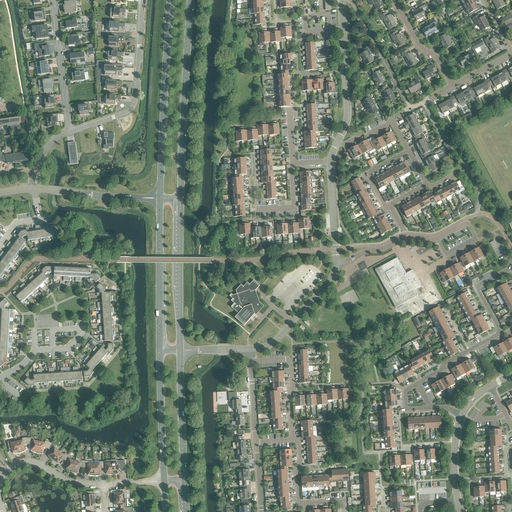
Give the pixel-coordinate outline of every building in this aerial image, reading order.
[(367,0),(371,6),(374,4),(377,9),(385,5),(381,0),(367,0)] [(471,0),(463,5),(465,9),(475,4),(476,4),(479,2),(477,0),(475,2),(473,0),(471,0)] [(491,0),(497,10),(501,8),(505,6),(501,0),(491,0)] [(65,6),(64,6),(64,9),(65,9),(65,14),(77,12),(76,8),(77,8),(76,1),(65,2),(65,6)] [(418,6),(419,9),(412,13),(413,14),(411,15),(413,19),(415,18),(416,21),(425,16),(422,9),(425,7),(423,3),(418,6)] [(475,4),(465,9),(468,14),(473,11),(475,13),(482,9),(480,5),(477,6),(476,4),(475,4)] [(111,8),(110,18),(119,18),(119,13),(125,13),(125,10),(126,10),(126,9),(122,9),(111,8)] [(511,10),(509,12),(511,15),(502,20),(509,31),(511,29),(511,27),(510,23),(511,22),(511,10)] [(42,11),(33,13),(33,17),(35,17),(35,21),(45,20),(44,16),(43,16),(42,11)] [(380,16),(382,20),(383,19),(389,29),(396,25),(390,15),(388,16),(386,13),(380,16)] [(478,15),(472,19),(476,25),(478,24),(481,31),(488,27),(483,17),(480,19),(478,16),(478,15)] [(66,22),(67,29),(75,28),(76,31),(82,30),(81,24),(77,25),(76,19),(72,19),(73,21),(66,22)] [(264,19),(255,20),(255,25),(261,25),(261,27),(266,27),(266,24),(265,24),(264,21),(266,21),(265,19),(264,19)] [(434,20),(429,23),(430,25),(422,30),(426,37),(438,31),(434,25),(436,24),(434,20)] [(110,23),(109,32),(118,33),(119,27),(124,28),(125,24),(110,23)] [(32,27),(32,32),(35,31),(36,39),(47,38),(46,25),(32,27)] [(390,35),(395,44),(396,43),(398,47),(406,43),(401,34),(398,36),(396,32),(390,35)] [(68,36),(69,46),(80,45),(78,35),(68,36)] [(440,38),(440,39),(439,40),(443,48),(445,48),(446,49),(451,46),(450,45),(453,43),(451,41),(450,41),(447,36),(446,37),(445,35),(440,38)] [(108,37),(108,43),(109,43),(109,47),(118,47),(118,42),(124,42),(124,38),(108,37)] [(486,43),(487,43),(492,53),(500,48),(497,44),(496,42),(497,42),(494,38),(491,40),(489,37),(484,40),(486,43)] [(481,40),(472,45),(476,54),(481,51),(479,47),(484,45),(481,40)] [(47,46),(46,43),(34,45),(35,51),(38,51),(39,57),(49,56),(49,52),(49,50),(48,46),(47,46)] [(364,49),(366,52),(360,55),(365,65),(373,61),(370,55),(372,54),(369,47),(364,49)] [(401,54),(403,57),(404,57),(410,67),(417,63),(411,53),(409,54),(407,50),(401,54)] [(458,59),(462,66),(473,61),(472,58),(474,57),(471,51),(468,52),(469,53),(458,59)] [(108,52),(108,61),(117,61),(117,56),(123,56),(123,53),(124,53),(108,52)] [(70,55),(71,64),(85,62),(84,53),(70,55)] [(35,62),(35,67),(36,67),(37,75),(40,74),(40,75),(52,73),(51,73),(51,68),(48,69),(48,65),(47,65),(46,61),(47,61),(35,63),(35,62)] [(281,66),(281,74),(281,75),(287,74),(288,74),(289,74),(288,71),(293,71),(292,65),(291,65),(282,66),(281,66)] [(426,68),(428,70),(423,73),(426,80),(435,75),(434,73),(436,71),(433,65),(430,66),(426,68)] [(105,66),(105,75),(107,75),(116,76),(116,71),(122,71),(122,67),(123,67),(107,66),(105,66)] [(377,84),(378,85),(385,81),(380,71),(376,73),(373,68),(368,71),(370,76),(371,76),(374,81),(375,80),(376,83),(376,84),(377,84)] [(72,74),(73,82),(85,80),(84,69),(78,69),(78,73),(75,73),(75,74),(72,74)] [(500,74),(497,76),(501,84),(507,81),(505,78),(508,76),(505,70),(499,73),(500,74)] [(493,76),(487,79),(491,86),(493,84),(495,87),(501,84),(497,76),(493,78),(493,76)] [(38,86),(42,85),(43,93),(52,92),(51,83),(53,83),(52,79),(38,81),(38,86)] [(482,83),(479,85),(484,93),(490,90),(488,87),(491,86),(487,79),(482,82),(482,83)] [(331,80),(328,81),(329,94),(337,93),(337,86),(334,86),(334,83),(331,83),(331,80)] [(409,90),(410,93),(421,88),(417,80),(406,86),(408,89),(409,90)] [(107,81),(106,90),(115,90),(116,85),(121,85),(122,81),(107,81)] [(476,86),(470,89),(473,94),(473,95),(476,94),(478,97),(484,93),(479,85),(476,87),(476,86)] [(382,93),(387,103),(395,99),(390,89),(387,90),(385,87),(379,90),(381,94),(382,93)] [(464,91),(461,93),(466,101),(472,98),(470,95),(473,94),(470,89),(469,87),(464,90),(464,91)] [(457,94),(452,97),(455,103),(458,102),(460,105),(466,101),(461,93),(458,95),(457,94)] [(43,106),(44,105),(45,109),(54,107),(53,102),(55,102),(54,95),(42,96),(43,106)] [(106,95),(105,104),(115,105),(115,99),(121,100),(121,96),(106,95)] [(370,111),(372,115),(377,112),(370,97),(362,102),(368,112),(370,111)] [(447,101),(444,103),(449,111),(455,107),(453,104),(455,103),(452,97),(447,100),(447,101)] [(89,111),(88,102),(76,103),(77,111),(79,110),(80,116),(89,114),(88,111),(89,111)] [(449,111),(444,103),(441,104),(440,103),(435,106),(438,112),(441,111),(442,114),(449,111)] [(45,125),(46,124),(47,128),(56,127),(55,121),(57,121),(56,114),(44,115),(45,125)] [(403,124),(405,127),(417,120),(413,114),(405,119),(407,122),(403,124)] [(19,116),(8,117),(9,126),(20,124),(19,116)] [(0,127),(9,126),(8,117),(0,118),(0,127)] [(410,127),(412,131),(420,126),(417,120),(405,127),(406,130),(410,127)] [(412,134),(415,140),(419,138),(424,135),(427,134),(425,130),(423,131),(420,126),(412,131),(413,134),(412,134)] [(387,131),(385,132),(391,143),(396,141),(393,136),(392,133),(391,132),(388,133),(387,131)] [(384,136),(381,137),(386,146),(391,143),(385,132),(383,133),(384,136)] [(104,145),(104,149),(109,149),(109,147),(113,147),(114,141),(114,133),(108,133),(104,133),(104,138),(105,138),(105,140),(104,140),(106,140),(106,145),(104,145)] [(417,146),(418,149),(427,145),(423,139),(425,138),(424,135),(419,138),(415,140),(412,141),(416,147),(417,146)] [(377,136),(375,137),(381,149),(386,146),(381,137),(379,139),(377,136)] [(372,142),(375,148),(377,151),(381,149),(375,137),(373,138),(375,141),(372,142)] [(363,139),(361,140),(367,152),(375,148),(372,142),(369,144),(367,140),(364,142),(363,139)] [(360,144),(357,145),(362,154),(367,152),(361,140),(359,141),(360,144)] [(72,146),(68,146),(70,162),(78,161),(75,143),(72,143),(72,146)] [(353,144),(351,145),(358,157),(362,154),(357,145),(355,147),(353,144)] [(358,157),(351,145),(349,146),(351,149),(348,151),(353,160),(358,157)] [(419,153),(422,159),(428,155),(427,153),(430,151),(427,145),(418,149),(420,153),(419,153)] [(449,145),(445,147),(449,155),(453,153),(449,145)] [(25,153),(13,154),(15,163),(26,161),(25,153)] [(3,156),(2,162),(6,163),(6,164),(15,163),(13,154),(5,155),(5,157),(3,156)] [(426,163),(428,167),(436,162),(433,156),(430,158),(428,155),(422,159),(425,164),(426,163)] [(401,164),(398,165),(399,166),(404,176),(409,173),(402,160),(399,161),(401,164)] [(438,161),(436,162),(428,167),(429,170),(428,170),(431,176),(443,170),(438,161)] [(396,166),(394,168),(394,169),(399,178),(404,176),(399,166),(398,165),(397,162),(395,164),(396,166)] [(391,169),(389,170),(389,171),(394,181),(399,178),(394,169),(394,168),(392,165),(390,166),(391,169)] [(387,172),(384,173),(385,174),(384,174),(390,183),(394,181),(389,171),(389,170),(387,168),(385,169),(387,172)] [(235,170),(235,178),(235,179),(242,178),(243,178),(243,175),(247,175),(247,169),(245,169),(235,170)] [(382,174),(379,175),(380,176),(380,177),(385,186),(390,183),(384,174),(385,174),(384,173),(383,170),(380,171),(382,174)] [(380,176),(379,175),(378,173),(376,174),(377,177),(374,178),(380,189),(385,186),(380,177),(380,176)] [(352,185),(355,190),(363,185),(362,182),(364,181),(363,179),(352,185)] [(449,182),(450,185),(451,185),(455,193),(460,190),(461,192),(464,190),(462,186),(459,188),(455,182),(453,184),(451,181),(449,182)] [(355,190),(357,194),(365,190),(365,191),(366,190),(364,187),(367,186),(366,183),(363,185),(355,190)] [(444,184),(446,187),(450,196),(455,193),(451,185),(450,185),(448,186),(446,183),(444,184)] [(439,187),(441,190),(446,198),(450,196),(446,187),(443,189),(442,186),(439,187)] [(427,192),(425,194),(425,195),(430,204),(435,201),(430,192),(428,188),(426,190),(427,192)] [(435,190),(436,192),(441,201),(446,198),(441,190),(438,191),(437,188),(435,190)] [(358,200),(359,200),(367,195),(368,195),(371,193),(370,191),(367,193),(366,190),(365,191),(365,190),(357,194),(355,195),(358,200)] [(423,195),(420,196),(421,197),(426,207),(430,204),(425,195),(425,194),(423,191),(421,192),(423,195)] [(432,191),(430,192),(435,201),(436,203),(441,201),(436,192),(434,194),(432,191)] [(418,197),(415,199),(416,200),(421,209),(426,207),(421,197),(420,196),(419,193),(416,195),(418,197)] [(359,200),(361,205),(370,200),(371,200),(374,198),(372,196),(370,197),(368,195),(367,195),(359,200)] [(413,200),(411,201),(411,202),(416,212),(421,209),(416,200),(415,199),(414,196),(412,197),(413,200)] [(408,203),(406,204),(406,205),(411,214),(416,212),(411,202),(411,201),(409,199),(407,200),(408,203)] [(361,205),(364,209),(372,205),(373,204),(376,203),(375,201),(372,202),(371,200),(370,200),(361,205)] [(406,205),(406,204),(404,201),(402,202),(404,205),(401,207),(406,217),(411,214),(406,205)] [(364,209),(366,214),(375,210),(376,209),(379,208),(377,205),(375,207),(373,204),(372,205),(364,209)] [(301,205),(301,208),(300,208),(301,213),(305,213),(305,211),(311,210),(311,205),(301,205)] [(369,219),(372,217),(378,214),(379,214),(381,212),(380,210),(377,212),(376,209),(375,210),(366,214),(369,219)] [(246,210),(235,211),(236,217),(242,216),(242,219),(246,218),(246,216),(245,216),(245,213),(246,213),(246,210)] [(372,217),(376,225),(386,220),(387,220),(384,214),(380,216),(379,214),(378,214),(372,217)] [(376,225),(379,230),(388,225),(389,224),(392,223),(391,220),(388,222),(387,220),(386,220),(376,225)] [(388,225),(379,230),(381,235),(394,227),(393,225),(390,227),(389,224),(388,225)] [(40,225),(37,226),(39,239),(43,239),(43,241),(46,241),(44,229),(40,230),(40,225)] [(55,225),(50,226),(49,226),(50,233),(51,232),(54,232),(56,234),(60,229),(55,225)] [(25,227),(25,230),(26,230),(27,236),(26,236),(27,241),(31,240),(31,243),(34,242),(32,231),(28,231),(28,227),(25,227)] [(20,231),(16,235),(21,239),(23,237),(26,236),(27,236),(26,230),(25,230),(20,231)] [(16,239),(14,241),(24,248),(25,246),(23,245),(25,242),(21,239),(16,235),(14,234),(13,236),(16,239)] [(9,242),(7,244),(18,252),(20,249),(22,250),(24,248),(14,241),(12,244),(9,242)] [(9,248),(7,251),(16,258),(18,256),(16,255),(18,252),(7,244),(6,246),(9,248)] [(474,246),(472,248),(479,259),(484,257),(479,248),(476,249),(474,246)] [(472,251),(469,253),(474,262),(479,259),(472,248),(470,249),(472,251)] [(2,251),(0,253),(11,261),(13,258),(15,260),(16,258),(7,251),(5,254),(2,251)] [(465,252),(463,253),(469,264),(474,262),(469,253),(466,254),(465,252)] [(0,256),(2,258),(0,261),(9,268),(11,266),(9,264),(11,261),(0,253),(0,256)] [(461,262),(459,263),(462,268),(469,264),(463,253),(461,254),(462,256),(459,258),(461,262)] [(421,286),(420,286),(416,277),(415,276),(412,270),(406,273),(405,273),(400,264),(401,264),(400,264),(397,258),(397,257),(397,258),(391,261),(390,261),(381,266),(375,270),(378,276),(383,285),(383,286),(387,292),(386,292),(387,292),(392,301),(395,308),(396,308),(401,305),(402,305),(402,304),(411,299),(417,296),(418,296),(418,295),(414,289),(420,286),(421,286)] [(0,268),(4,271),(6,268),(8,270),(9,268),(0,261),(0,260),(0,268)] [(454,262),(452,263),(459,275),(463,272),(462,268),(459,263),(456,265),(454,262)] [(452,267),(449,268),(454,277),(459,275),(452,263),(450,264),(452,267)] [(45,266),(41,270),(45,275),(48,273),(51,273),(51,267),(45,266)] [(445,267),(443,268),(449,280),(454,277),(449,268),(446,270),(445,267)] [(449,280),(443,268),(441,269),(442,272),(439,274),(444,283),(449,280)] [(40,274),(38,276),(44,283),(48,279),(45,275),(41,270),(39,269),(37,270),(40,274)] [(90,280),(93,280),(96,283),(100,279),(96,274),(90,274),(90,280)] [(32,275),(30,277),(39,287),(44,283),(38,276),(35,278),(32,275)] [(31,282),(29,284),(36,293),(38,291),(37,289),(39,287),(30,277),(28,278),(31,282)] [(255,291),(256,289),(258,287),(252,281),(249,286),(246,283),(242,288),(240,286),(236,290),(237,294),(233,295),(232,295),(230,297),(234,300),(232,302),(235,305),(232,308),(238,314),(235,318),(237,316),(246,323),(254,314),(254,313),(257,310),(259,312),(263,306),(259,302),(255,291)] [(23,283),(21,285),(30,295),(33,293),(35,294),(36,293),(29,284),(26,286),(23,283)] [(98,290),(99,293),(105,293),(104,287),(100,283),(96,288),(98,290)] [(497,288),(500,293),(508,289),(509,288),(511,287),(511,284),(508,286),(506,283),(497,288)] [(22,290),(20,292),(26,299),(30,295),(21,285),(19,286),(22,290)] [(500,293),(502,298),(511,293),(511,292),(511,289),(510,291),(509,288),(508,289),(500,293)] [(26,299),(20,292),(17,295),(14,291),(12,293),(21,303),(26,299)] [(456,297),(459,302),(467,298),(466,295),(469,294),(468,291),(456,297)] [(502,298),(505,303),(511,298),(511,293),(502,298)] [(459,302),(462,307),(470,303),(470,302),(469,300),(471,298),(470,296),(467,298),(459,302)] [(462,307),(464,312),(473,307),(472,307),(471,305),(474,303),(473,301),(470,302),(470,303),(462,307)] [(464,312),(467,317),(475,312),(474,309),(477,308),(475,306),(472,307),(473,307),(464,312)] [(428,312),(431,317),(440,312),(441,312),(444,310),(443,308),(440,309),(439,307),(428,312)] [(469,321),(471,320),(472,320),(478,317),(476,314),(479,313),(478,310),(475,312),(467,317),(469,321)] [(433,322),(443,317),(444,316),(447,315),(445,313),(443,314),(441,312),(440,312),(431,317),(433,322)] [(471,320),(474,325),(483,320),(484,320),(487,318),(486,316),(483,317),(481,314),(481,315),(478,317),(472,320),(471,320)] [(433,322),(436,327),(445,322),(446,321),(449,320),(448,317),(445,319),(444,316),(443,317),(433,322)] [(474,325),(476,330),(486,325),(487,324),(490,323),(488,321),(486,322),(484,320),(483,320),(474,325)] [(436,327),(439,331),(448,326),(449,326),(452,324),(451,322),(448,324),(446,321),(445,322),(436,327)] [(486,325),(476,330),(479,335),(489,329),(487,324),(486,325)] [(439,331),(441,336),(451,331),(452,331),(454,329),(453,327),(450,328),(449,326),(448,326),(439,331)] [(441,336),(444,341),(445,340),(453,336),(457,334),(456,332),(453,333),(452,331),(451,331),(441,336)] [(442,342),(444,347),(453,342),(451,339),(454,338),(453,336),(445,340),(444,341),(442,342)] [(505,341),(503,343),(508,352),(511,349),(511,348),(506,337),(504,338),(505,341)] [(444,347),(447,351),(455,347),(454,344),(457,343),(456,340),(453,342),(444,347)] [(499,341),(497,343),(503,354),(508,352),(503,343),(500,344),(499,341)] [(503,354),(497,343),(495,344),(496,346),(493,348),(498,357),(503,354)] [(107,348),(105,350),(110,354),(114,350),(113,344),(107,344),(107,348)] [(455,347),(447,351),(450,356),(458,352),(457,349),(459,347),(458,345),(455,347)] [(95,346),(94,348),(104,357),(106,355),(108,356),(110,354),(105,350),(101,347),(99,349),(95,346)] [(95,353),(93,356),(102,363),(104,362),(102,360),(104,357),(94,348),(92,350),(95,353)] [(427,351),(424,353),(428,361),(429,362),(434,360),(428,349),(426,350),(427,351)] [(422,354),(419,355),(419,356),(424,364),(424,365),(429,362),(428,361),(424,353),(424,352),(421,353),(422,354)] [(417,357),(415,358),(414,358),(419,367),(419,368),(424,365),(424,364),(419,356),(419,355),(419,354),(417,356),(417,357)] [(87,355),(86,357),(96,366),(98,364),(100,365),(102,363),(93,356),(91,358),(87,355)] [(85,365),(89,368),(94,372),(96,371),(94,369),(96,366),(86,357),(84,359),(88,362),(85,365)] [(409,361),(411,364),(411,363),(415,370),(419,368),(419,367),(414,358),(415,358),(414,357),(412,358),(412,359),(409,361)] [(466,358),(464,359),(470,371),(475,368),(472,363),(470,360),(470,359),(467,361),(466,358)] [(463,363),(460,365),(465,373),(470,371),(464,359),(462,360),(463,363)] [(411,364),(404,368),(404,369),(408,377),(409,378),(414,375),(412,372),(415,370),(411,363),(411,364)] [(456,363),(454,364),(460,376),(465,373),(460,365),(458,366),(456,363)] [(453,373),(450,375),(453,380),(460,376),(454,364),(452,366),(453,368),(451,370),(453,373)] [(89,368),(87,371),(83,371),(84,377),(90,377),(94,372),(89,368)] [(404,368),(399,370),(399,371),(404,380),(404,381),(409,378),(408,377),(404,369),(404,368)] [(399,371),(399,370),(394,373),(397,379),(394,381),(393,382),(397,385),(404,381),(404,380),(399,371)] [(446,374),(444,375),(450,386),(455,384),(453,380),(450,375),(447,376),(446,374)] [(443,379),(440,380),(445,389),(450,386),(444,375),(442,376),(443,379)] [(34,379),(31,380),(28,377),(24,382),(28,386),(34,386),(34,379)] [(436,379),(434,380),(440,392),(445,389),(440,380),(438,382),(436,379)] [(440,392),(434,380),(432,381),(434,384),(431,385),(436,394),(440,392)] [(273,383),(273,392),(280,391),(280,392),(281,392),(280,388),(285,388),(285,383),(283,383),(283,382),(273,383)] [(384,390),(384,396),(395,395),(395,396),(396,395),(396,387),(392,385),(391,386),(391,390),(384,390)] [(235,409),(235,413),(241,412),(240,400),(237,400),(237,397),(236,392),(228,393),(229,402),(232,401),(232,409),(235,409)] [(385,401),(385,410),(392,410),(393,410),(393,406),(397,406),(397,401),(395,401),(385,401)] [(241,412),(235,413),(235,415),(236,425),(244,425),(244,416),(241,416),(241,412)] [(236,442),(236,449),(246,448),(245,441),(242,441),(242,437),(235,437),(235,442),(236,442)] [(25,445),(28,445),(28,438),(25,438),(22,438),(22,441),(17,442),(19,453),(25,451),(24,445),(25,445)] [(31,451),(37,453),(39,442),(34,441),(34,438),(31,438),(28,438),(28,445),(31,445),(33,445),(31,451)] [(13,454),(19,453),(17,442),(11,443),(11,441),(7,442),(9,448),(12,448),(13,454)] [(45,448),(48,449),(51,443),(48,442),(45,441),(45,443),(39,442),(37,453),(43,454),(44,447),(45,448)] [(395,442),(385,443),(386,448),(384,448),(392,448),(392,450),(396,450),(396,447),(395,447),(395,444),(396,444),(396,442),(395,442)] [(48,456),(52,461),(59,452),(55,448),(56,446),(54,444),(51,443),(48,449),(51,451),(52,451),(48,456)] [(246,448),(236,449),(237,456),(236,456),(236,460),(244,460),(243,456),(246,455),(246,448)] [(62,459),(65,461),(68,455),(65,453),(64,455),(59,452),(52,461),(57,464),(61,459),(62,459)] [(66,470),(72,472),(75,461),(70,460),(71,456),(68,455),(65,461),(68,462),(69,462),(66,470)] [(81,467),(84,468),(85,461),(81,461),(76,458),(75,461),(72,472),(78,473),(80,467),(81,467)] [(117,463),(112,463),(112,475),(118,474),(118,469),(125,469),(124,460),(117,461),(117,463)] [(89,476),(95,476),(94,465),(88,465),(88,461),(85,461),(84,468),(87,468),(88,468),(89,476)] [(106,461),(103,462),(103,468),(106,468),(107,475),(112,475),(112,463),(106,464),(106,461)] [(280,461),(281,470),(287,470),(288,470),(288,467),(292,466),(292,461),(291,461),(280,461)] [(94,465),(95,476),(100,475),(100,469),(103,468),(103,462),(99,462),(99,464),(94,465)] [(239,473),(239,480),(249,479),(248,476),(250,476),(249,469),(237,470),(237,473),(239,473)] [(331,475),(328,475),(329,482),(337,482),(337,481),(337,471),(337,470),(331,470),(331,475)] [(240,487),(240,490),(250,489),(250,483),(249,483),(249,479),(239,480),(240,487)] [(115,499),(124,499),(127,499),(126,489),(119,490),(120,493),(115,493),(115,499)] [(250,489),(240,490),(240,500),(250,499),(250,495),(251,495),(250,489)] [(84,492),(85,501),(95,500),(95,496),(94,496),(93,491),(84,492)] [(12,509),(22,505),(24,504),(22,498),(19,499),(19,497),(10,500),(12,504),(11,505),(12,509)] [(120,505),(120,508),(127,508),(127,504),(125,504),(124,499),(115,499),(115,505),(120,505)] [(85,501),(85,510),(95,510),(94,505),(95,505),(95,500),(85,501)] [(290,502),(280,503),(281,508),(287,508),(287,510),(292,510),(291,508),(290,508),(290,504),(291,504),(291,502),(290,502)]
